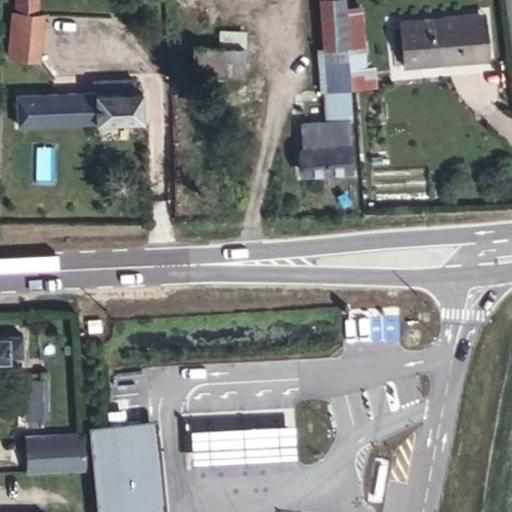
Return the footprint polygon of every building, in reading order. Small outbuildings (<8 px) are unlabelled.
[(37,0),(15,0),(14,9),(14,11),(15,12),(14,57),(39,59),(44,13),(37,13),(37,0)] [(319,0),(321,48),(346,46),(342,0),(319,0)] [(417,18),(400,20),(404,65),(484,58),(480,13),(444,16),(444,19),(417,21),(417,18)] [(243,47),(192,44),(191,72),(242,75),(243,47)] [(346,46),(321,48),(317,48),(320,90),(324,89),(326,120),(300,122),(303,172),(351,168),(349,118),(352,118),(346,46)] [(16,124),(141,119),(140,89),(133,89),(133,78),(93,79),(93,90),(15,93),(16,124)] [(8,357),(21,357),(23,357),(23,333),(7,333),(7,332),(0,332),(0,358),(6,358),(8,358),(8,357)] [(21,365),(21,357),(8,357),(8,358),(6,358),(6,365),(21,365)] [(24,395),(25,419),(42,418),(41,378),(25,379),(25,395),(24,395)] [(162,511),(152,418),(87,425),(97,511),(162,511)] [(85,430),(28,431),(29,467),(88,466),(85,430)]
